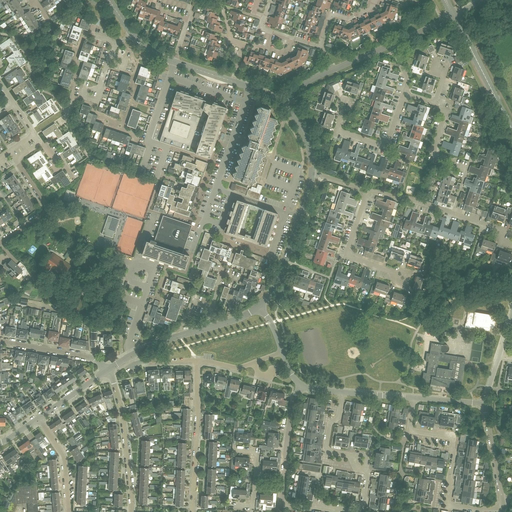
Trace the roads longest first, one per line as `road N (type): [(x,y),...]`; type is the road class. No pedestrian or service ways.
road 1 (residential): [(503,506),(448,504),(453,437),(409,430),(414,398)]
road 2 (residential): [(192,511),(196,360)]
road 3 (residential): [(130,511),(122,413),(107,370)]
road 4 (residential): [(0,243),(44,210),(15,159),(40,143)]
road 5 (residential): [(501,230),(367,191)]
road 6 (residential): [(346,103),(336,131),(381,146),(404,94)]
road 7 (tertiary): [(511,129),(453,16)]
